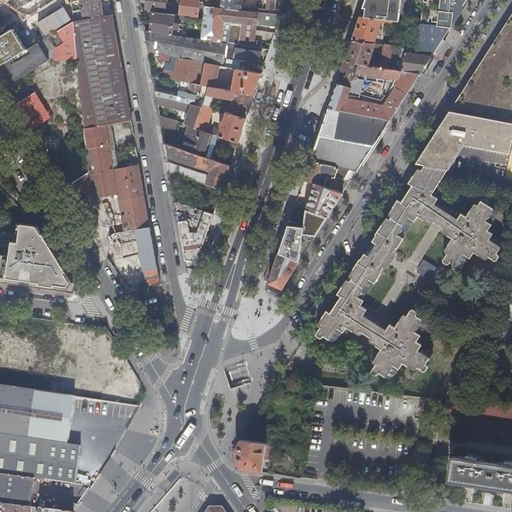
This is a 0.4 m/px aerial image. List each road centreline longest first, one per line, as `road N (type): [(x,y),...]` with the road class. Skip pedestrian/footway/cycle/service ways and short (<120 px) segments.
road 1 (residential): [(206,340),(222,348),(266,344),(491,0)]
road 2 (primary): [(326,0),(206,340)]
road 3 (residential): [(206,340),(178,302),(127,0)]
road 4 (residential): [(445,511),(258,484),(231,490)]
road 5 (tertiary): [(0,126),(115,306)]
road 6 (tertiary): [(115,306),(185,423)]
